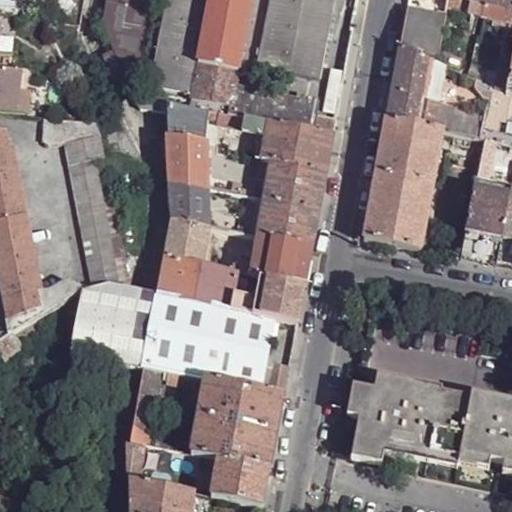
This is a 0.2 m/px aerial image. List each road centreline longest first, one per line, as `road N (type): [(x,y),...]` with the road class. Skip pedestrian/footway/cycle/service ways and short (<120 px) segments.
road 1 (residential): [(333,264),(381,0)]
road 2 (residential): [(290,511),(333,264)]
road 3 (residential): [(333,264),(511,298)]
